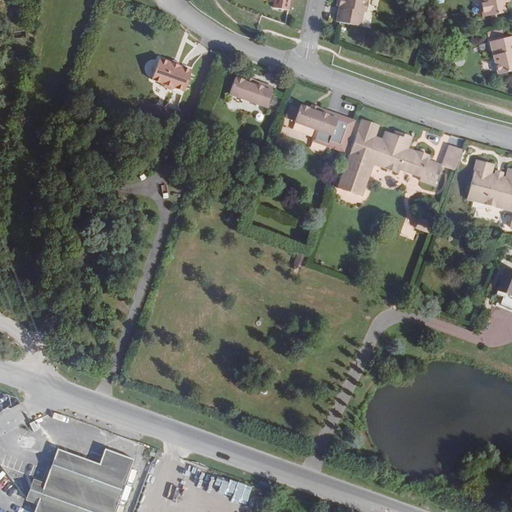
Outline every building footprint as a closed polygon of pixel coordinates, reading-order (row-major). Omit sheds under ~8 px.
[(367,0),(345,0),(344,7),(339,6),(336,22),(340,23),(360,26),(363,11),(365,1),(368,2),(367,0)] [(479,0),(483,17),(505,13),(503,3),(502,0),(479,0)] [(503,34),(502,28),(487,31),(488,36),(503,34)] [(511,36),(510,37),(490,42),(498,75),(511,71),(511,52),(511,51),(511,36)] [(192,70),(159,58),(151,80),(184,91),(192,70)] [(267,108),(273,91),(274,88),(261,84),(259,87),(245,82),(243,81),(243,80),(237,78),(236,79),(235,78),(229,94),(267,108)] [(261,84),(261,83),(247,78),(245,82),(259,87),(261,84)] [(312,141),(344,152),(355,122),(326,111),(325,115),(310,110),(308,109),(308,108),(302,106),(301,107),(300,106),(299,109),(298,112),(288,108),(285,119),(316,130),(312,141)] [(326,111),(312,106),(310,110),(325,115),(326,111)] [(394,136),(386,133),(383,140),(374,137),(373,137),(377,125),(362,120),(338,188),(361,197),(373,164),(399,173),(400,170),(421,177),(420,180),(435,186),(442,166),(427,161),(429,156),(417,152),(416,155),(407,152),(412,138),(396,132),(394,136)] [(449,145),(442,166),(454,170),(462,150),(449,145)] [(511,170),(509,169),(506,179),(502,177),(503,173),(496,171),(495,176),(490,174),(493,165),(477,161),(467,199),(511,210),(511,220),(510,228),(511,228),(511,170)] [(430,234),(434,224),(421,219),(417,229),(430,234)] [(511,274),(504,271),(496,290),(511,296),(511,274)] [(79,357),(70,354),(67,362),(76,366),(79,357)] [(80,441),(77,453),(96,458),(99,446),(80,441)] [(114,511),(133,460),(104,449),(99,465),(57,449),(45,483),(37,505),(34,511),(114,511)] [(45,483),(33,479),(25,501),(37,505),(45,483)] [(256,496),(253,506),(261,509),(265,499),(256,496)] [(219,511),(223,503),(206,497),(200,511),(219,511)]
